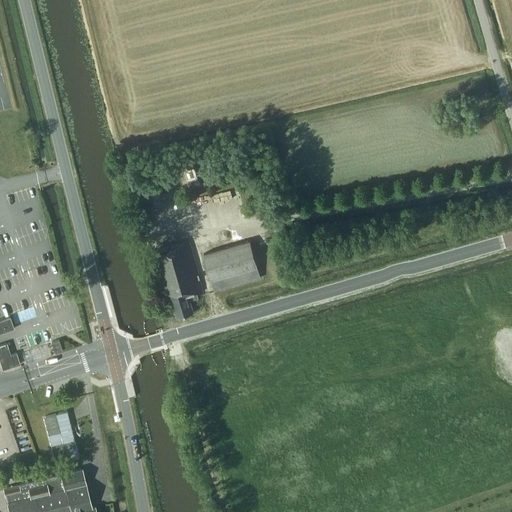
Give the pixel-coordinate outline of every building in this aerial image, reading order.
[(158,249),(170,296),(174,295),(179,317),(196,312),(192,294),(198,293),(193,272),(199,271),(192,240),(158,249)] [(264,278),(255,240),(208,251),(216,289),(264,278)] [(10,316),(0,319),(0,332),(14,328),(10,316)] [(52,342),(54,352),(62,349),(59,340),(52,342)] [(24,351),(28,362),(53,353),(49,342),(24,351)] [(6,343),(0,344),(0,362),(2,369),(20,363),(16,352),(10,354),(6,343)] [(67,411),(44,417),(54,458),(66,455),(67,460),(79,458),(67,411)] [(92,506),(82,468),(60,473),(60,474),(38,479),(18,484),(19,484),(3,488),(5,497),(6,497),(7,502),(6,502),(8,511),(96,511),(94,506),(92,506)] [(0,480),(17,476),(16,471),(0,475),(0,480)]
